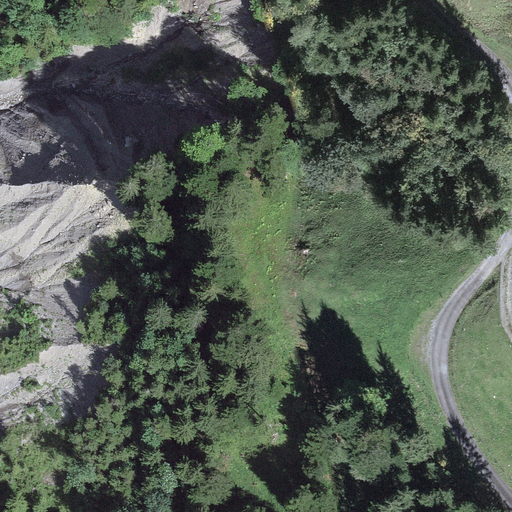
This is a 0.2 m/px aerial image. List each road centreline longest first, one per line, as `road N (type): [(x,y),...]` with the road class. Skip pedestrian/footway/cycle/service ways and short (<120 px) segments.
road 1 (track): [(511,494),(454,418),(439,356),(457,303),(511,232)]
road 2 (track): [(511,90),(422,0)]
